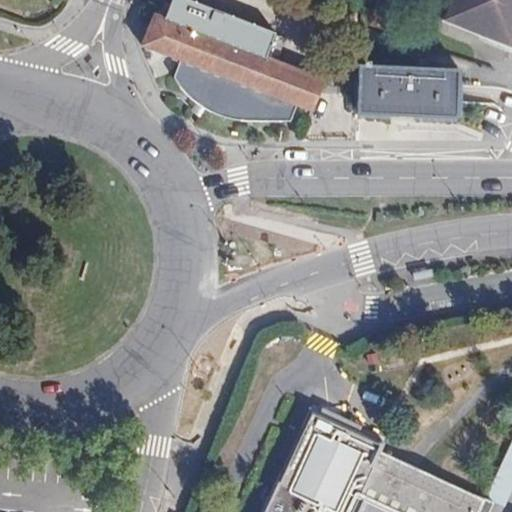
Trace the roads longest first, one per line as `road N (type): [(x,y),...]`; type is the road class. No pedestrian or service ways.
road 1 (secondary): [(162,327),(351,261),(511,231)]
road 2 (secondary): [(511,176),(273,178),(170,203)]
road 3 (secondary): [(0,404),(52,406),(94,392),(130,368),(158,334)]
road 4 (secondary): [(142,511),(155,445),(158,334)]
road 5 (tertiary): [(128,142),(115,0)]
road 6 (tertiary): [(105,0),(15,105)]
road 7 (secondary): [(162,327),(179,245),(170,203)]
road 8 (secondary): [(128,142),(75,112),(15,105)]
